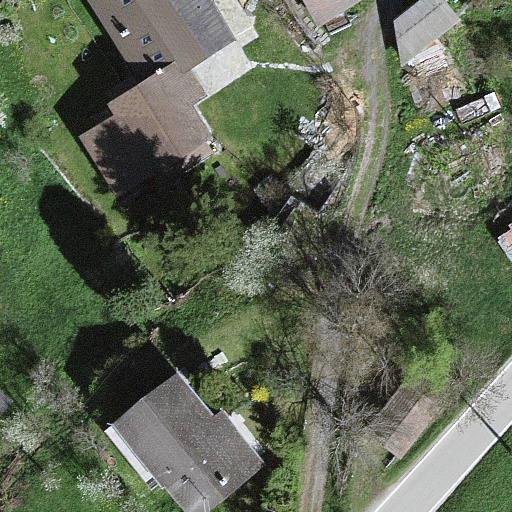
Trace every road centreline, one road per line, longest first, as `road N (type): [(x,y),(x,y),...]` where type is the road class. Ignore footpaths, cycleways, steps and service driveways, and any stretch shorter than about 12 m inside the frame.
road 1 (track): [(408,0),(383,32),(393,141),(376,227),(348,294),(312,511)]
road 2 (tertiary): [(511,387),(399,511)]
